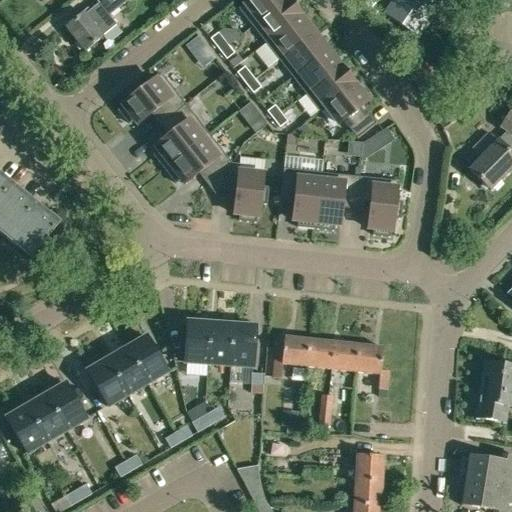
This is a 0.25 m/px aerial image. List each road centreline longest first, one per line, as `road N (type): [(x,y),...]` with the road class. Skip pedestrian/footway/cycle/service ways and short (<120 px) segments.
road 1 (residential): [(414,273),(427,140),(324,0)]
road 2 (residential): [(414,273),(163,244)]
road 3 (residential): [(429,511),(437,347),(453,295)]
road 4 (residential): [(163,244),(0,343)]
road 5 (residential): [(209,0),(64,118)]
road 6 (residential): [(64,118),(163,244)]
